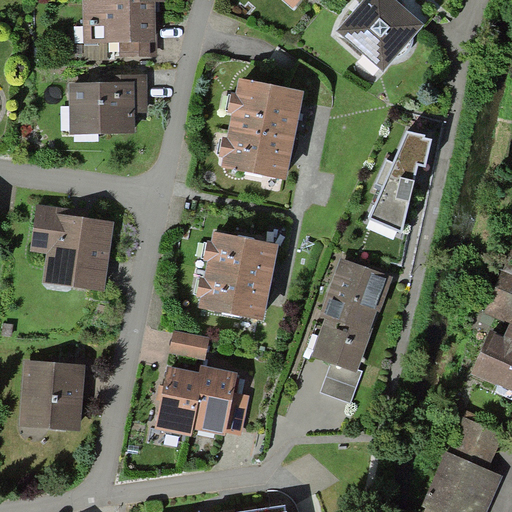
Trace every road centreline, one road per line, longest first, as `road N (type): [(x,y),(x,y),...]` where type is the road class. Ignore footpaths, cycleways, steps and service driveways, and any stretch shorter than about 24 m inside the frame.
road 1 (track): [(477,0),(368,484)]
road 2 (residential): [(159,191),(100,495)]
road 3 (residential): [(204,0),(159,191)]
road 4 (residential): [(100,495),(262,472)]
road 5 (residential): [(0,168),(159,191)]
